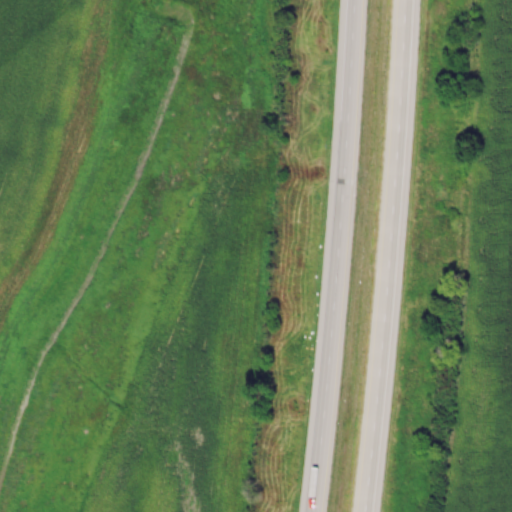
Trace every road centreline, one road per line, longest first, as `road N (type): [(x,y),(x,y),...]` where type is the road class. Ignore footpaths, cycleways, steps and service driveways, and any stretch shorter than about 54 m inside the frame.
road 1 (motorway): [(358,0),(316,511)]
road 2 (motorway): [(369,511),(408,0)]
